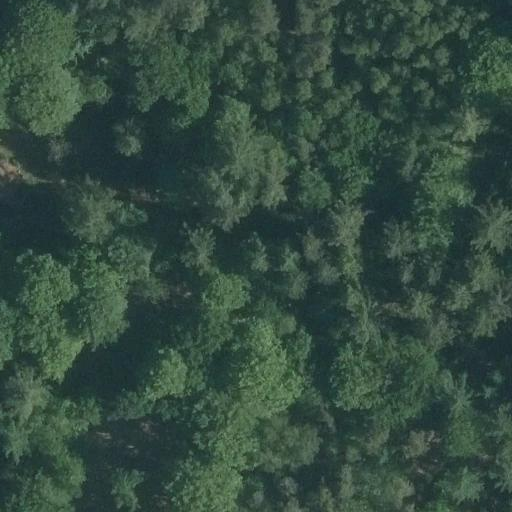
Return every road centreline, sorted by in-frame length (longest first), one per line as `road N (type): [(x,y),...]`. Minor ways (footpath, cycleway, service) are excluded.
road 1 (track): [(511,240),(366,186),(273,138),(152,0)]
road 2 (track): [(0,92),(140,0)]
